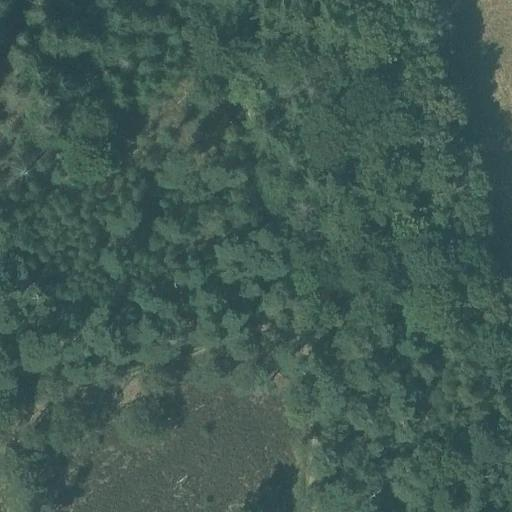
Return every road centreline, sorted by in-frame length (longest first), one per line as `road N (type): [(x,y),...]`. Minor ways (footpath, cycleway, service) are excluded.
road 1 (track): [(295,326),(204,0)]
road 2 (track): [(293,511),(295,326)]
